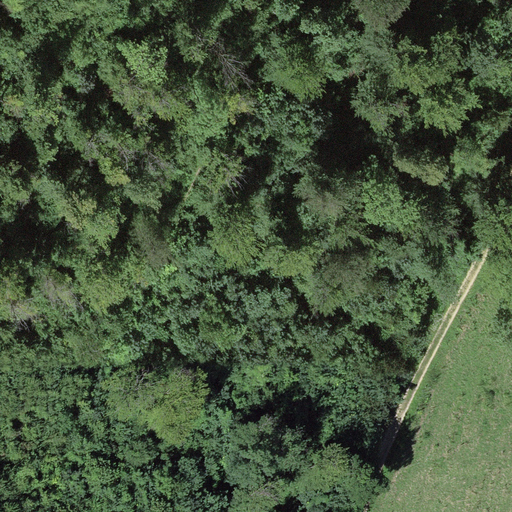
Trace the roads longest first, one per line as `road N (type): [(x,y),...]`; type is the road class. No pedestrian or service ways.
road 1 (track): [(261,0),(30,511)]
road 2 (track): [(511,187),(384,426),(353,511)]
